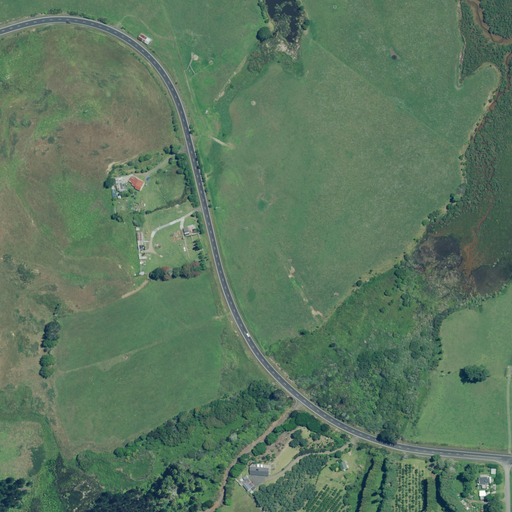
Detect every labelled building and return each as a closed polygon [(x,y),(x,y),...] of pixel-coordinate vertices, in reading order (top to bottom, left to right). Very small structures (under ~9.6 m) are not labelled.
[(152,40),(142,33),(138,38),(149,45),(152,40)] [(136,187),(136,188),(141,191),(146,182),(132,175),(129,181),(132,182),(132,183),(134,184),(133,185),(136,187)] [(126,191),(123,177),(116,178),(117,184),(115,184),(115,187),(117,186),(118,191),(121,190),(121,192),(126,191)] [(197,234),(195,225),(184,227),(186,237),(197,234)] [(348,467),(345,461),(339,464),(343,470),(348,467)] [(270,468),(271,465),(268,465),(268,464),(253,463),(251,465),(251,467),(251,474),(270,476),(270,468)] [(491,477),(480,477),(480,486),(481,486),(481,488),(486,488),(486,483),(491,483),(491,477)] [(242,483),(249,491),(251,489),(252,490),(256,487),(249,480),(247,482),(245,480),(242,483)]
